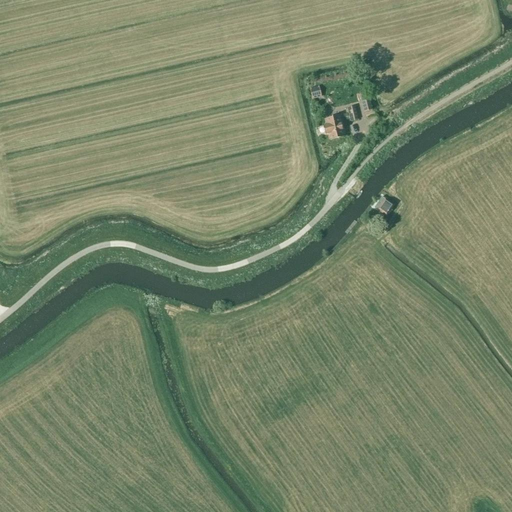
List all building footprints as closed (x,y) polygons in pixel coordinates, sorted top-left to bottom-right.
[(321,97),(318,86),(309,89),(312,100),(321,97)] [(372,110),(369,96),(360,98),(364,112),(372,110)] [(350,122),(357,120),(354,107),(347,109),(350,122)] [(329,140),(345,136),(340,116),(324,119),(326,125),(323,126),(326,135),(328,134),(329,140)] [(391,209),(394,205),(385,199),(377,210),(386,216),(391,209)]
